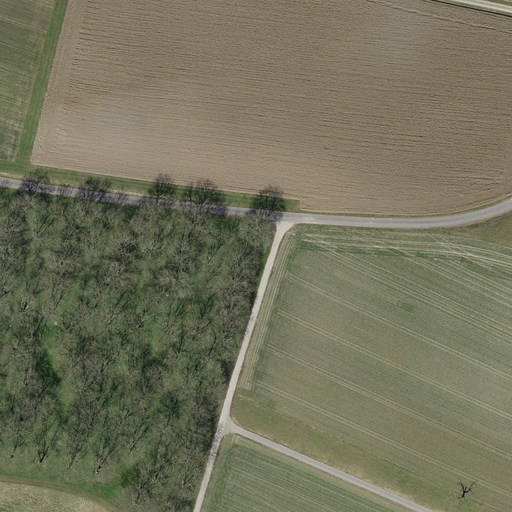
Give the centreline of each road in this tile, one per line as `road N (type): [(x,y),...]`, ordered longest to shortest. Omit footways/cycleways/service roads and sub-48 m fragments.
road 1 (residential): [(511,204),(462,219),(398,224),(291,219),(0,182)]
road 2 (track): [(423,511),(221,419)]
